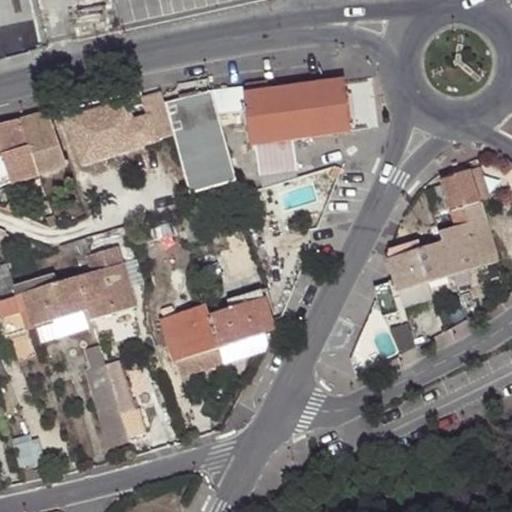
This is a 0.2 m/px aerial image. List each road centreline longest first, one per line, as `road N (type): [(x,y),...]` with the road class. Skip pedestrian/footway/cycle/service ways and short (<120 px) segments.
road 1 (secondary): [(252,448),(428,100)]
road 2 (secondary): [(0,93),(178,41),(323,19)]
road 3 (residential): [(252,448),(405,383),(511,325)]
road 4 (residential): [(1,511),(112,491),(252,448)]
